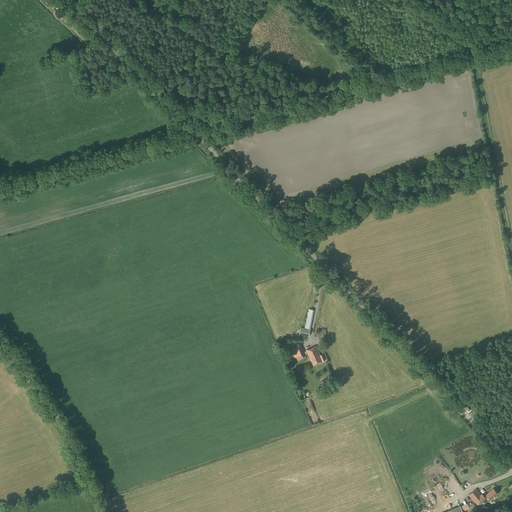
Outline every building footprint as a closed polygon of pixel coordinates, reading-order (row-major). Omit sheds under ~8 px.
[(309,337),(310,329),(301,327),(299,335),(309,337)] [(293,358),(303,354),(299,345),(289,349),(293,358)] [(320,355),(316,346),(307,350),(313,365),(325,359),(323,354),(320,355)] [(450,498),(448,495),(449,494),(442,484),(436,487),(442,497),(440,498),(442,503),(450,498)] [(490,499),(497,493),(493,488),(486,494),(484,496),(482,493),(481,494),(476,489),(468,495),(477,505),(485,498),(488,496),(490,499)]
